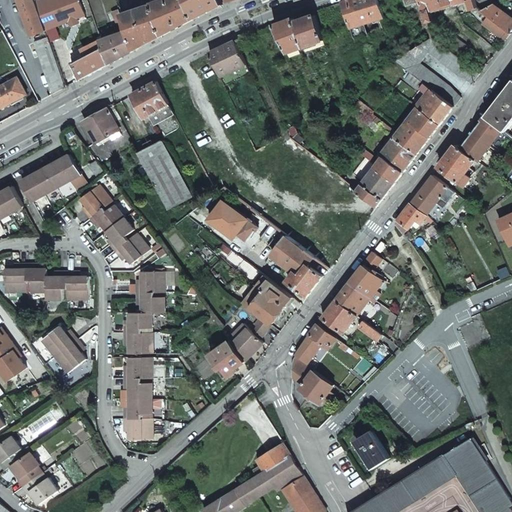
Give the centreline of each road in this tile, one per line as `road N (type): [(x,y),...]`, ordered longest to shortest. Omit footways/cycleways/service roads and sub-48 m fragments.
road 1 (tertiary): [(273,357),(511,51)]
road 2 (residential): [(0,249),(53,242),(83,246),(99,260),(105,431),(140,479)]
road 3 (secondary): [(273,0),(200,28),(0,142)]
road 4 (residential): [(307,444),(328,434),(447,316),(511,287)]
road 5 (tertiary): [(140,479),(273,357)]
